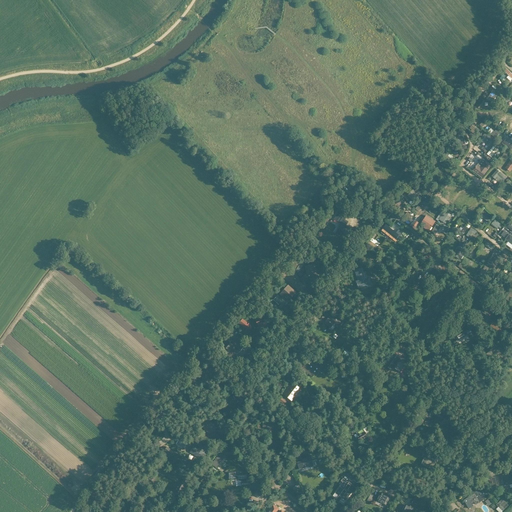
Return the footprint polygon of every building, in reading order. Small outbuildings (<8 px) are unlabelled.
[(503,81),(499,78),(493,89),(498,91),(503,81)] [(493,104),(498,96),(493,93),(488,101),(493,104)] [(509,93),(503,95),(505,102),(511,101),(509,93)] [(479,110),(485,101),(482,99),(476,108),(479,110)] [(500,128),(505,129),(508,119),(503,118),(500,128)] [(493,129),(490,133),(497,140),(502,135),(498,131),(497,133),(493,129)] [(486,134),(481,142),(486,144),(487,142),(490,145),(494,139),(486,134)] [(493,159),(499,151),(495,147),(488,155),(493,159)] [(484,179),(493,166),(483,159),(474,172),(484,179)] [(501,172),(492,178),(497,186),(507,180),(501,172)] [(460,207),(462,203),(466,205),(470,198),(462,193),(455,204),(460,207)] [(432,206),(427,213),(433,217),(439,210),(432,206)] [(509,222),(504,218),(507,214),(503,211),(498,217),(507,225),(509,222)] [(333,220),(340,224),(337,228),(338,229),(335,234),(339,236),(348,222),(345,220),(347,217),(338,212),(333,220)] [(430,218),(424,224),(429,229),(435,223),(430,218)] [(500,231),(504,227),(497,220),(493,224),(500,231)] [(380,233),(384,236),(386,233),(397,242),(401,237),(400,236),(403,233),(399,229),(396,233),(386,225),(382,229),(383,230),(380,233)] [(469,245),(477,231),(472,228),(471,231),(465,227),(462,234),(465,236),(462,241),(469,245)] [(511,250),(511,235),(510,234),(509,234),(506,231),(501,237),(507,242),(507,241),(511,245),(509,248),(511,250)] [(485,246),(493,250),(496,245),(488,241),(485,246)] [(454,256),(462,261),(469,250),(461,245),(454,256)] [(482,266),(484,263),(477,258),(475,261),(482,266)] [(384,265),(378,260),(374,265),(380,270),(384,265)] [(316,273),(315,270),(315,268),(313,268),(312,265),(305,266),(306,271),(307,273),(307,274),(304,276),(304,275),(300,278),(303,283),(307,280),(306,280),(313,278),(313,273),(316,273)] [(358,281),(355,282),(358,288),(366,285),(366,287),(370,286),(367,277),(365,278),(361,268),(354,271),(358,281)] [(418,284),(421,286),(423,283),(427,286),(439,272),(435,269),(428,277),(429,277),(427,279),(421,274),(415,281),(418,283),(417,284),(418,284)] [(288,285),(279,294),(288,302),(289,301),(291,303),(294,299),(292,297),(296,293),(288,285)] [(441,306),(444,303),(445,304),(447,301),(449,299),(448,299),(450,297),(445,293),(437,302),(441,306)] [(488,319),(491,315),(489,314),(490,311),(484,306),(480,312),(481,312),(479,314),(483,317),(484,316),(488,319)] [(456,321),(460,315),(454,311),(452,314),(450,317),(456,321)] [(267,325),(266,322),(264,317),(263,314),(257,316),(259,319),(256,320),(258,325),(259,328),(267,325)] [(324,315),(319,320),(324,324),(325,323),(330,327),(329,329),(332,331),(335,327),(333,325),(335,323),(329,318),(328,319),(324,315)] [(242,319),(239,323),(248,331),(252,326),(248,323),(247,323),(242,319)] [(504,329),(493,321),(490,326),(501,334),(504,329)] [(464,328),(455,333),(454,334),(459,343),(468,337),(467,335),(472,333),(468,326),(464,328)] [(230,342),(224,350),(233,358),(237,354),(236,353),(242,346),(240,345),(242,342),(237,338),(232,344),(230,342)] [(500,348),(497,350),(494,347),(488,352),(492,356),(494,354),(496,356),(502,351),(500,348)] [(396,355),(388,368),(392,371),(394,368),(399,371),(402,373),(404,370),(405,370),(407,368),(405,366),(406,364),(402,361),(401,363),(398,362),(401,358),(396,355)] [(304,365),(301,368),(311,374),(319,363),(310,357),(307,360),(305,361),(304,363),(304,365)] [(207,385),(207,383),(208,383),(208,382),(209,382),(209,375),(206,375),(205,371),(199,371),(200,378),(203,377),(203,382),(201,382),(201,386),(207,385)] [(292,382),(283,395),(286,397),(288,399),(292,401),(291,400),(296,394),(295,394),(299,388),(292,382)] [(239,405),(244,399),(236,393),(232,398),(239,405)] [(401,405),(403,400),(404,397),(397,395),(396,398),(394,402),(401,405)] [(435,423),(438,418),(439,417),(443,419),(446,414),(440,409),(438,413),(432,410),(427,417),(430,419),(429,420),(435,423)] [(263,429),(268,428),(269,430),(278,429),(277,420),(272,420),(270,420),(270,424),(266,424),(266,422),(263,423),(263,429)] [(209,421),(206,424),(204,422),(201,424),(203,426),(209,434),(217,427),(214,424),(212,425),(209,421)] [(367,437),(366,434),(369,432),(366,427),(363,429),(362,429),(358,431),(360,435),(357,437),(360,441),(364,439),(365,438),(367,437)] [(232,455),(228,449),(226,451),(214,437),(209,441),(229,457),(232,455)] [(199,446),(198,447),(194,445),(190,452),(195,455),(200,458),(201,455),(205,457),(206,455),(203,453),(208,446),(204,444),(199,441),(197,445),(199,446)] [(167,447),(163,451),(167,454),(170,456),(174,452),(167,447)] [(435,463),(436,463),(438,460),(424,453),(422,456),(424,458),(421,464),(432,469),(435,463)] [(299,469),(309,466),(309,468),(313,466),(313,465),(310,456),(302,459),(302,461),(297,463),(299,469)] [(158,465),(155,471),(160,473),(160,472),(163,474),(172,478),(174,473),(166,469),(165,469),(158,465)] [(510,474),(501,476),(504,486),(511,484),(511,471),(510,472),(510,474)] [(247,475),(236,475),(235,473),(229,473),(229,479),(233,479),(233,481),(236,481),(241,481),(241,484),(247,484),(247,475)] [(346,482),(347,481),(343,478),(341,481),(343,482),(335,493),(339,496),(342,498),(345,501),(352,492),(354,494),(357,489),(353,486),(352,487),(351,486),(350,486),(347,490),(345,488),(348,484),(346,482)] [(179,497),(180,495),(181,494),(184,495),(186,492),(191,483),(189,482),(184,479),(181,484),(180,483),(174,494),(179,497)] [(302,488),(298,483),(293,488),(296,492),(302,488)] [(466,499),(464,501),(466,503),(469,508),(473,506),(471,503),(474,502),(476,504),(479,502),(486,498),(480,488),(473,493),(474,494),(466,499)] [(380,507),(382,503),(386,505),(389,498),(383,495),(383,494),(380,492),(377,499),(375,504),(380,507)] [(376,497),(370,494),(367,500),(373,503),(376,497)] [(502,499),(496,505),(502,511),(508,505),(502,499)]
